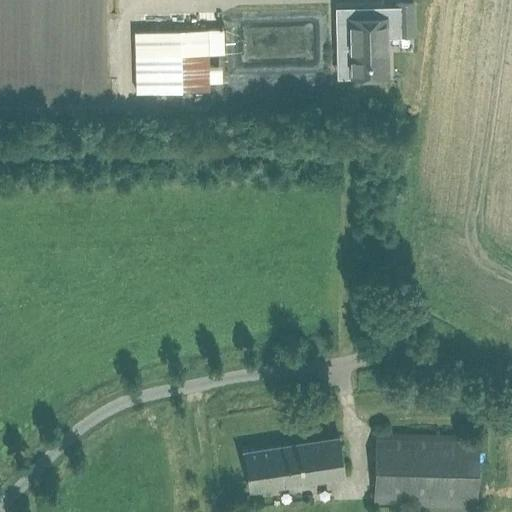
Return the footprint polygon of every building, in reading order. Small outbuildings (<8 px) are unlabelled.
[(415,35),(414,1),(397,1),(397,35),(415,35)] [(350,76),(389,75),(387,15),(349,16),(350,76)] [(429,21),(431,38),(441,37),(439,20),(429,21)] [(208,54),(225,53),(224,28),(135,31),(136,91),(209,90),(208,54)] [(232,81),(232,91),(258,90),(257,80),(232,81)] [(256,107),(282,104),(281,94),(255,97),(256,107)] [(478,492),(479,455),(479,435),(376,432),(374,487),(374,503),(408,504),(408,510),(477,511),(478,492)] [(345,472),(342,454),(339,435),(243,449),(249,487),(345,472)]
